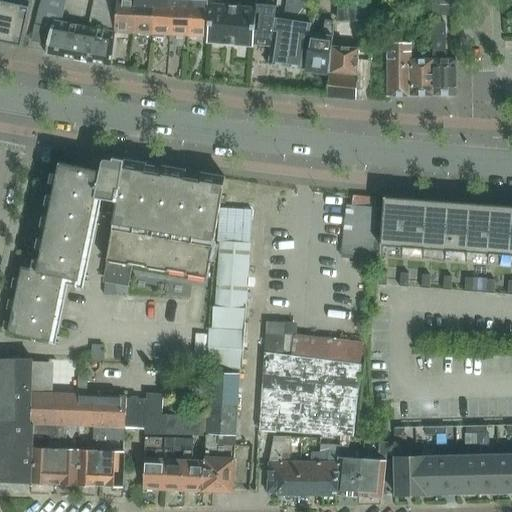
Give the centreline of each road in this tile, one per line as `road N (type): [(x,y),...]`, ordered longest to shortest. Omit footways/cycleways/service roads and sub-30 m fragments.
road 1 (secondary): [(19,100),(306,144),(511,163)]
road 2 (unknown): [(75,349),(123,219)]
road 3 (residential): [(511,91),(484,92),(485,0)]
